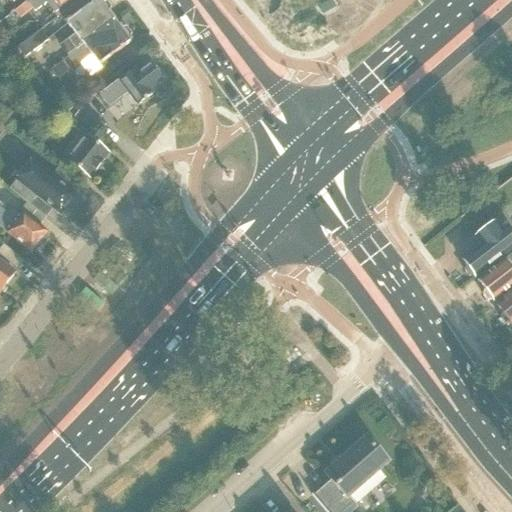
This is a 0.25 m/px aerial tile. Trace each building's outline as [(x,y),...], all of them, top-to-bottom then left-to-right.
[(30,0),(29,1),(36,11),(47,3),(55,13),(72,0),(30,0)] [(100,3),(98,0),(67,24),(75,36),(60,46),(68,57),(114,21),(109,14),(111,9),(105,2),(100,3)] [(121,30),(114,21),(68,57),(75,67),(91,56),(98,66),(99,65),(100,66),(131,42),(128,39),(131,36),(126,29),(121,30)] [(108,104),(114,99),(126,90),(137,105),(152,94),(149,90),(162,80),(159,76),(161,74),(155,66),(153,68),(151,65),(141,72),(137,68),(118,82),(117,81),(100,93),(108,104)] [(98,135),(105,125),(82,108),(75,117),(98,135)] [(66,160),(90,179),(109,155),(86,138),(90,134),(70,119),(63,128),(75,138),(61,156),(67,160),(66,160)] [(27,170),(11,189),(46,217),(53,209),(61,216),(76,197),(52,178),(42,170),(40,172),(31,165),(27,170)] [(0,210),(0,228),(8,234),(31,253),(47,233),(33,221),(23,214),(13,226),(1,216),(3,213),(0,210)] [(481,246),(461,261),(466,267),(464,271),(469,277),(473,276),(475,279),(500,258),(511,249),(511,232),(507,226),(501,231),(495,223),(475,238),(481,246)] [(511,255),(477,282),(484,291),(483,295),(487,301),(491,300),(493,303),(511,288),(511,255)] [(0,292),(15,273),(0,261),(0,292)] [(511,293),(495,306),(502,314),(500,319),(504,325),(509,324),(511,326),(511,325),(511,293)] [(366,440),(325,475),(334,485),(317,500),(327,511),(350,511),(356,508),(347,498),(386,464),(366,440)]
